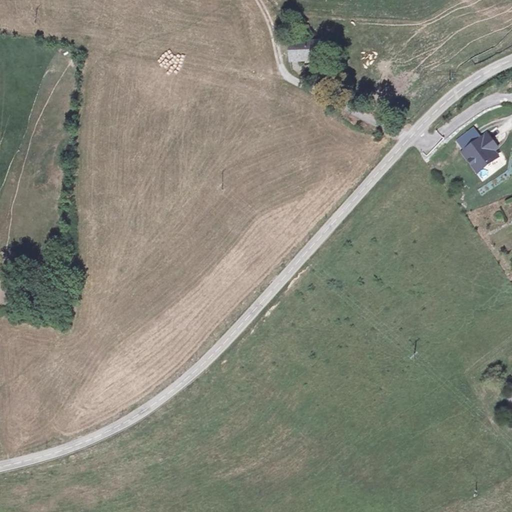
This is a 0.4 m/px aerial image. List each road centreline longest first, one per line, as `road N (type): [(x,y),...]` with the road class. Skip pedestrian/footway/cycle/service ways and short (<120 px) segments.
road 1 (secondary): [(511,57),(443,99),(194,373),(128,422),(0,468)]
road 2 (track): [(405,139),(280,68),(258,0)]
